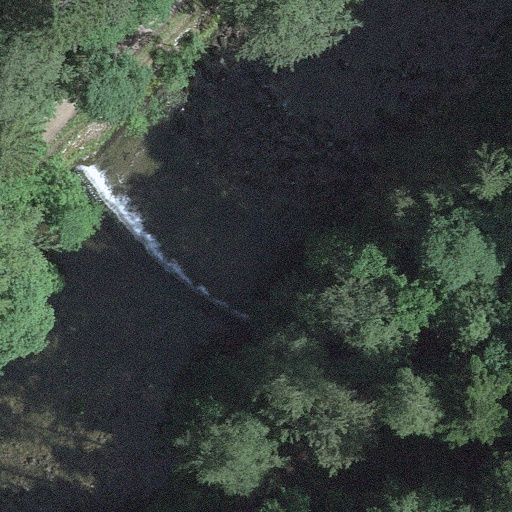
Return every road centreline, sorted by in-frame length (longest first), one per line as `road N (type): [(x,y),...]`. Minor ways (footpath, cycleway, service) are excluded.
road 1 (track): [(511,192),(281,427),(210,511)]
road 2 (track): [(0,173),(174,0)]
